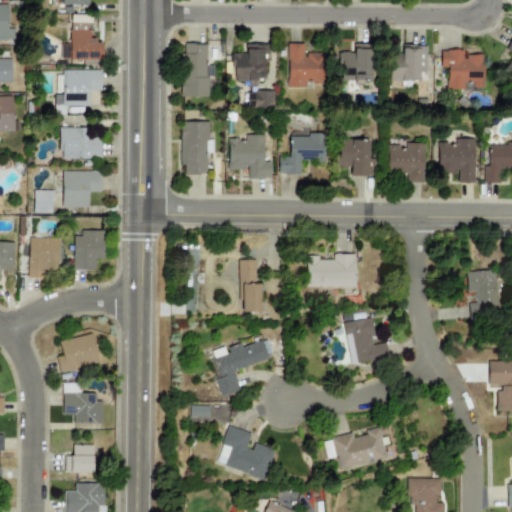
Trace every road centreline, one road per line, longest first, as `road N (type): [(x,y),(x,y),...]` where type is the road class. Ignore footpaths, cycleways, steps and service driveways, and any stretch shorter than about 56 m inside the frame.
road 1 (tertiary): [(137,511),(136,0)]
road 2 (tertiary): [(511,219),(139,212)]
road 3 (residential): [(481,0),(481,19),(136,17)]
road 4 (residential): [(430,219),(431,327),(479,423),(487,511)]
road 5 (residential): [(31,511),(30,373),(0,326)]
road 6 (residential): [(447,367),(388,402),(299,408)]
road 7 (residential): [(8,335),(58,307),(140,301)]
